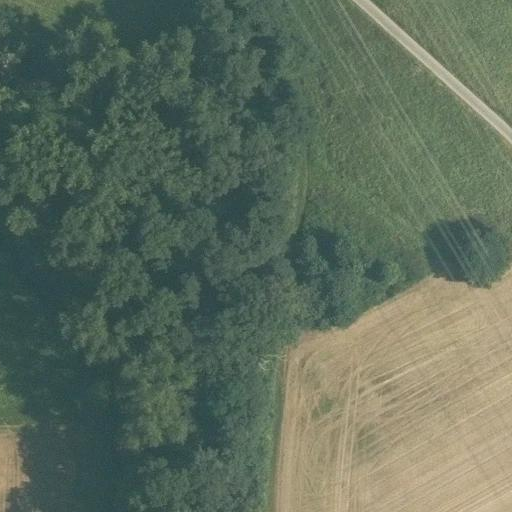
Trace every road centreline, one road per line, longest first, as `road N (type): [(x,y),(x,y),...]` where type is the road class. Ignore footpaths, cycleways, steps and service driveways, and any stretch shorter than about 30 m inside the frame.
road 1 (track): [(282,115),(276,445),(264,511)]
road 2 (track): [(282,115),(456,269),(511,247)]
road 3 (track): [(356,0),(511,137)]
